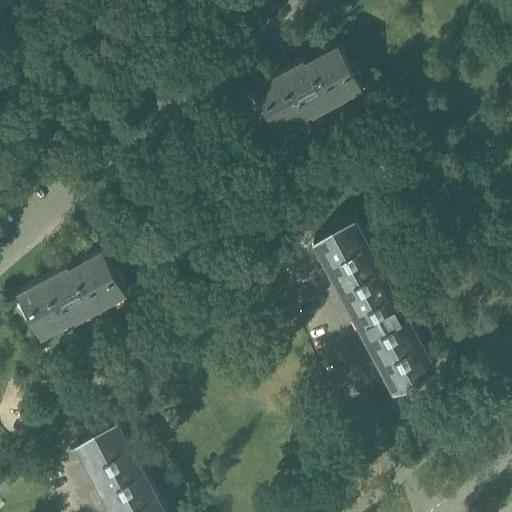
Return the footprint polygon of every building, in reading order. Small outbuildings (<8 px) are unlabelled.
[(306,55),(256,82),(279,127),(313,109),(314,111),(364,84),(341,39),(307,57),(306,55)] [(334,219),(317,234),(330,259),(371,237),(357,211),(334,219)] [(384,262),(371,237),(330,259),(343,284),(384,262)] [(68,260),(18,287),(42,331),(76,313),(77,315),(127,288),(103,244),(69,262),(68,260)] [(384,262),(343,284),(357,309),(397,287),(384,262)] [(411,312),(397,287),(357,309),(370,333),(411,312)] [(411,312),(370,333),(383,358),(424,337),(411,312)] [(437,361),(424,337),(383,358),(396,383),(420,375),(437,361)] [(131,438),(117,413),(95,421),(77,435),(90,460),(131,438)] [(144,463),(131,438),(90,460),(104,485),(144,463)] [(144,463),(104,485),(117,510),(158,488),(144,463)] [(170,511),(158,488),(117,510),(118,511),(170,511)]
